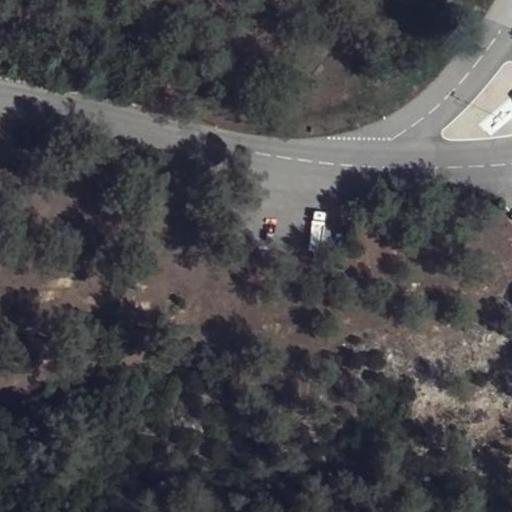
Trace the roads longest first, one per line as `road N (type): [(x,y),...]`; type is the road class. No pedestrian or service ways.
road 1 (unclassified): [(0,97),(253,155),(384,160)]
road 2 (unclassified): [(511,24),(384,160)]
road 3 (unclassified): [(384,160),(511,164)]
